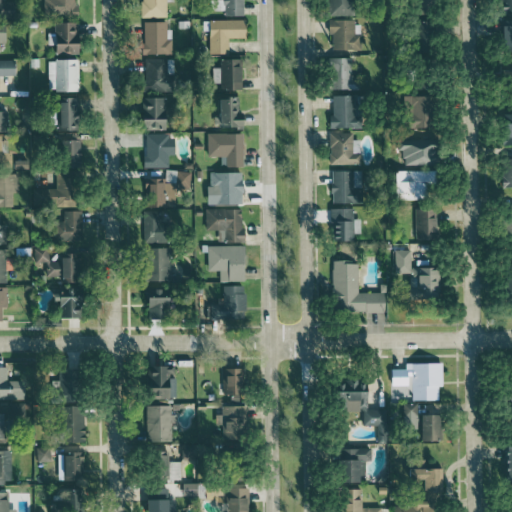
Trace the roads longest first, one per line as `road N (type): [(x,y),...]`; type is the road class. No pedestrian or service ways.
road 1 (secondary): [(311,511),(302,0)]
road 2 (residential): [(107,0),(115,511)]
road 3 (residential): [(468,0),(474,511)]
road 4 (secondary): [(266,0),(271,511)]
road 5 (residential): [(0,343),(511,339)]
